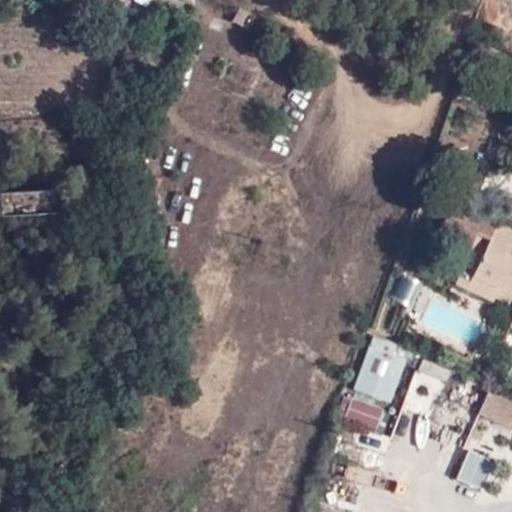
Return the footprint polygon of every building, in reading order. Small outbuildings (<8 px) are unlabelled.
[(0,205),(1,216),(62,212),(59,188),(0,192),(0,205)] [(468,202),(450,194),(432,237),(464,250),(479,213),(468,202)] [(496,213),(468,202),(479,213),(464,250),(478,256),(493,220),(496,213)] [(511,305),(511,227),(493,220),(478,256),(471,270),(470,273),(496,285),(493,296),(511,305)] [(470,273),(471,270),(467,268),(461,283),(493,296),(496,285),(470,273)] [(406,349),(371,336),(352,386),(386,400),(406,349)] [(505,424),(511,426),(511,406),(484,393),(473,414),(503,430),(505,424)] [(370,410),(349,401),(342,420),(363,428),(370,410)]
